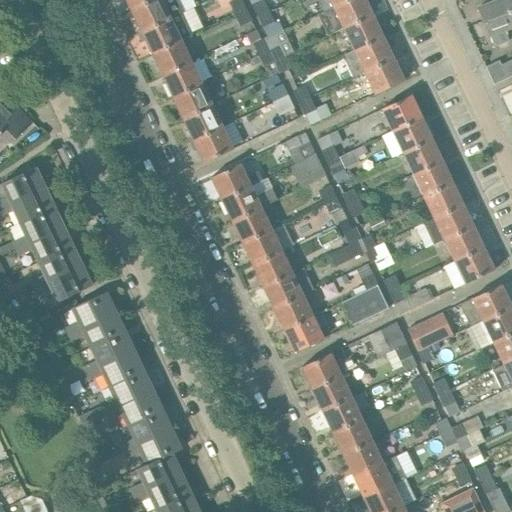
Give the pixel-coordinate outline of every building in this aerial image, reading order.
[(125,0),(131,10),(151,0),(125,0)] [(152,0),(131,10),(141,32),(170,18),(182,12),(183,11),(177,0),(152,0)] [(235,14),(246,9),(242,0),(222,0),(224,5),(229,2),(235,14)] [(258,16),(269,11),(264,0),(259,0),(252,4),(258,16)] [(318,0),(324,11),(347,0),(318,0)] [(319,14),(329,36),(343,29),(373,15),(365,0),(347,0),(324,11),(319,14)] [(504,28),(511,25),(511,20),(504,0),(498,0),(478,8),(489,36),(490,35),(494,47),(509,41),(504,28)] [(235,14),(240,26),(252,20),(246,9),(235,14)] [(264,39),(265,39),(283,31),(278,20),(274,21),(269,11),(258,16),(267,37),(264,39)] [(141,32),(151,53),(180,40),(192,34),(182,12),(170,18),(141,32)] [(383,37),(373,15),(343,29),(353,51),(383,37)] [(265,39),(270,50),(276,61),(285,56),(293,52),(283,31),(265,39)] [(383,37),(353,51),(342,56),(352,78),(364,72),(393,58),(383,37)] [(270,50),(265,39),(264,39),(253,44),(259,56),(270,50)] [(151,53),(162,75),(191,61),(180,40),(151,53)] [(276,62),(276,61),(270,50),(259,56),(264,68),(276,62)] [(276,62),(281,72),(291,68),(285,56),(276,61),(276,62)] [(404,81),(393,58),(364,72),(374,95),(404,81)] [(511,59),(500,65),(498,61),(485,67),(493,83),(511,74),(511,59)] [(191,61),(162,75),(172,97),(201,83),(191,61)] [(201,83),(172,97),(183,119),(212,105),(201,83)] [(275,101),(288,95),(282,84),(270,90),(275,101)] [(293,91),(300,103),(310,98),(305,85),(293,91)] [(288,95),(275,101),(281,114),(294,108),(288,95)] [(391,132),(421,117),(411,95),(381,109),(391,132)] [(300,103),(305,114),(310,125),(331,115),(326,104),(316,109),(310,98),(300,103)] [(0,135),(2,134),(11,143),(32,123),(16,107),(10,113),(0,103),(0,135)] [(193,140),(222,127),(212,105),(183,119),(193,140)] [(402,153),(432,139),(421,117),(391,132),(402,153)] [(233,149),(222,127),(193,140),(204,163),(233,149)] [(327,162),(339,157),(334,146),(343,142),(337,129),(317,139),(321,148),(327,162)] [(284,142),(294,163),(315,153),(306,133),(284,142)] [(442,161),(432,139),(402,153),(412,175),(442,161)] [(339,157),(327,162),(334,174),(345,169),(342,163),(368,151),(365,145),(339,157)] [(289,165),(300,186),(325,174),(315,153),(294,163),(289,165)] [(452,182),(442,161),(412,175),(422,197),(452,182)] [(249,184),(261,179),(257,171),(245,177),(239,164),(211,177),(221,198),(249,184)] [(0,208),(45,187),(35,167),(1,183),(7,197),(0,200),(0,208)] [(422,197),(433,219),(463,204),(452,182),(422,197)] [(255,197),(249,184),(221,198),(231,220),(259,206),(276,198),(271,189),(255,197)] [(324,202),(336,197),(330,185),(319,190),(324,202)] [(20,223),(54,207),(45,187),(0,208),(0,215),(0,217),(14,210),(20,223)] [(343,193),(348,205),(359,200),(353,188),(343,193)] [(336,197),(324,202),(330,214),(341,209),(336,197)] [(365,212),(359,200),(348,205),(354,217),(365,212)] [(463,204),(433,219),(443,240),(473,226),(463,204)] [(231,220),(241,242),(270,228),(259,206),(231,220)] [(16,249),(63,226),(54,207),(20,223),(26,236),(12,242),(0,247),(0,254),(1,256),(16,249)] [(381,217),(369,223),(372,230),(385,224),(381,217)] [(38,262),(73,246),(63,226),(16,249),(19,256),(32,249),(38,262)] [(443,240),(453,262),(483,248),(473,226),(443,240)] [(252,264),(280,250),(270,228),(241,242),(252,264)] [(349,245),(360,239),(359,239),(355,229),(354,230),(353,228),(343,233),(349,245)] [(365,251),(376,245),(371,234),(359,239),(360,239),(365,250),(365,251)] [(365,250),(360,239),(349,245),(329,254),(335,267),(364,253),(364,251),(365,250)] [(365,251),(364,251),(370,264),(371,264),(382,258),(376,245),(365,251)] [(82,265),(73,246),(38,262),(44,275),(31,281),(34,288),(82,265)] [(494,270),(483,248),(453,262),(464,284),(494,270)] [(280,250),(252,264),(262,286),(291,272),(280,250)] [(356,269),(365,290),(377,284),(368,264),(356,269)] [(82,265),(34,288),(38,295),(51,288),(57,302),(91,285),(82,265)] [(291,272),(262,286),(273,307),(301,294),(313,288),(303,268),(291,274),(291,272)] [(346,274),(336,279),(340,287),(350,282),(346,274)] [(383,280),(389,293),(401,287),(395,275),(383,280)] [(377,284),(365,290),(366,291),(341,302),(352,325),(388,308),(377,285),(378,285),(377,284)] [(511,305),(501,284),(459,304),(469,325),(511,305)] [(401,287),(389,293),(394,304),(395,304),(400,314),(434,298),(429,289),(426,290),(425,288),(405,297),(401,287)] [(67,335),(116,312),(106,292),(71,308),(78,322),(65,328),(67,335)] [(28,303),(23,293),(9,300),(14,311),(28,303)] [(312,316),(301,294),(273,307),(283,330),(312,316)] [(482,321),(492,343),(511,333),(511,307),(482,321)] [(125,331),(116,312),(67,335),(71,342),(84,336),(90,348),(125,331)] [(451,334),(442,313),(407,329),(417,351),(451,334)] [(322,339),(312,316),(283,330),(294,352),(322,339)] [(377,357),(405,344),(395,323),(367,336),(377,357)] [(86,374),(134,351),(125,331),(90,348),(96,361),(83,367),(86,374)] [(511,333),(492,343),(502,364),(511,359),(511,333)] [(413,360),(405,344),(377,357),(377,358),(386,354),(393,370),(395,370),(397,375),(416,366),(413,360)] [(435,358),(429,346),(417,352),(423,364),(435,358)] [(108,387),(143,370),(134,351),(86,374),(90,381),(103,375),(108,387)] [(311,388),(341,374),(354,368),(348,357),(334,364),(329,353),(301,367),(311,388)] [(511,359),(502,364),(511,384),(511,359)] [(153,390),(143,370),(108,387),(115,400),(78,418),(81,424),(92,419),(105,413),(153,390)] [(351,396),(341,374),(311,388),(322,410),(351,396)] [(414,393),(426,387),(421,376),(409,382),(414,393)] [(438,394),(450,389),(444,378),(433,383),(438,394)] [(426,387),(414,393),(421,406),(433,400),(426,387)] [(456,402),(450,389),(438,394),(444,407),(456,402)] [(127,426),(162,410),(153,390),(105,413),(108,420),(121,414),(127,426)] [(351,396),(322,410),(332,432),(361,418),(351,396)] [(123,452),(171,429),(162,410),(127,426),(133,439),(120,445),(123,452)] [(445,419),(450,430),(455,439),(482,426),(477,415),(451,427),(447,418),(445,419)] [(372,440),(361,418),(332,432),(342,454),(372,440)] [(450,430),(445,419),(445,418),(434,423),(440,435),(450,430)] [(92,419),(81,424),(86,435),(97,429),(92,419)] [(171,429),(123,452),(127,459),(140,453),(146,465),(172,454),(181,449),(171,429)] [(455,439),(450,430),(440,435),(446,447),(455,443),(456,440),(455,439)] [(479,455),(470,435),(455,443),(460,452),(461,451),(461,452),(464,451),(469,460),(479,455)] [(353,476),(382,462),(372,440),(342,454),(353,476)] [(127,459),(123,452),(99,463),(102,471),(127,459)] [(172,454),(146,465),(137,470),(143,483),(130,489),(133,496),(181,473),(172,454)] [(363,498),(393,484),(382,462),(353,476),(363,498)] [(468,475),(462,463),(451,468),(457,481),(468,475)] [(474,469),(480,482),(491,476),(485,464),(474,469)] [(181,473),(133,496),(136,503),(149,497),(155,509),(190,493),(181,473)] [(462,492),(474,487),(468,475),(457,481),(462,492)] [(491,476),(480,482),(485,494),(496,489),(491,476)] [(363,498),(370,511),(390,511),(403,506),(393,484),(363,498)] [(485,511),(474,488),(442,503),(445,511),(485,511)] [(199,511),(190,493),(155,509),(156,511),(199,511)] [(25,499),(30,511),(46,511),(47,511),(41,500),(31,496),(25,499)] [(122,511),(118,502),(107,507),(109,511),(122,511)]
